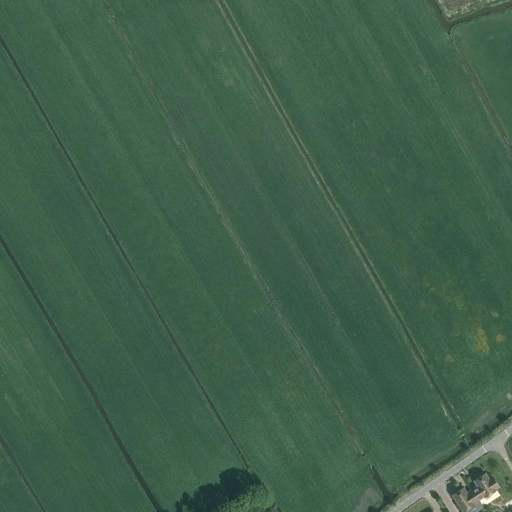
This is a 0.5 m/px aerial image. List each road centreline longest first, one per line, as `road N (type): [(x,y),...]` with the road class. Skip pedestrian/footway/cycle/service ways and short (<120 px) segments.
road 1 (track): [(511,384),(441,443),(376,457),(294,506),(269,467),(197,511)]
road 2 (tertiary): [(397,511),(496,443)]
